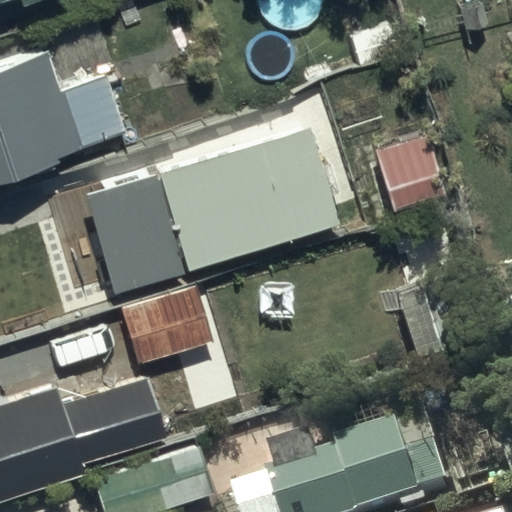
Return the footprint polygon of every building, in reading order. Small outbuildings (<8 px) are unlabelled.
[(48,83),(35,44),(0,55),(0,167),(45,153),(43,149),(112,126),(94,69),(48,83)] [(143,162),(73,183),(104,288),(177,267),(175,262),(327,218),(319,188),(337,183),(328,150),(311,154),(301,121),(144,167),(143,162)] [(415,131),(367,145),(388,215),(436,200),(415,131)] [(115,302),(130,356),(207,335),(206,333),(237,324),(223,273),(115,302)] [(423,281),(388,290),(403,347),(438,338),(423,281)] [(50,398),(44,379),(0,393),(0,490),(72,467),(69,458),(153,431),(133,371),(50,398)] [(275,476),(231,490),(237,511),(374,511),(398,504),(400,511),(411,511),(426,507),(422,496),(444,489),(430,447),(404,456),(394,424),(331,445),(333,453),(316,459),(309,437),(267,451),(275,476)] [(490,428),(456,438),(466,472),(455,475),(462,499),(506,486),(490,428)] [(130,511),(206,487),(192,440),(85,475),(97,511),(130,511)]
